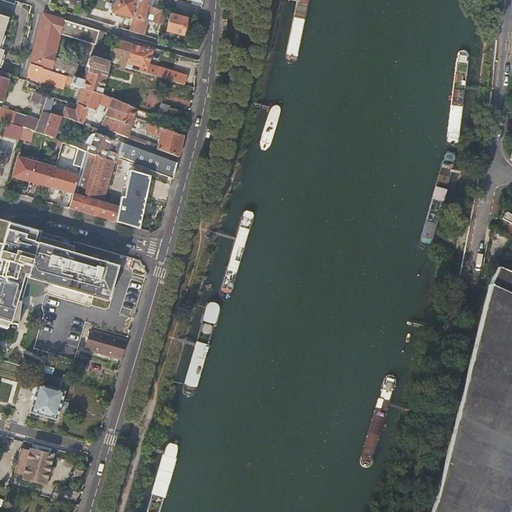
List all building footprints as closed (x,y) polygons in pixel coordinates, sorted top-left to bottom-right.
[(115,0),(112,12),(133,18),(137,6),(138,0),(115,0)] [(138,0),(137,6),(147,8),(148,6),(149,0),(138,0)] [(133,18),(130,30),(144,34),(145,28),(144,28),(147,19),(163,24),(166,11),(151,7),(148,6),(147,8),(137,6),(133,18)] [(81,8),(79,15),(87,17),(89,11),(81,8)] [(89,11),(87,17),(94,20),(96,13),(89,11)] [(70,85),(82,89),(101,94),(108,66),(107,62),(92,58),(89,59),(86,70),(88,71),(85,81),(73,78),(77,65),(53,58),(61,33),(95,44),(96,40),(101,41),(104,32),(43,13),(30,65),(41,69),(72,80),(70,85)] [(166,32),(182,36),(187,19),(171,15),(166,32)] [(0,60),(6,42),(2,41),(9,19),(0,16),(0,60)] [(126,67),(132,45),(113,39),(109,55),(121,59),(119,65),(126,67)] [(188,40),(186,47),(198,51),(199,43),(188,40)] [(153,48),(143,45),(142,48),(132,45),(126,67),(131,69),(132,68),(151,74),(153,71),(147,69),(153,48)] [(469,53),(467,50),(462,50),(459,51),(458,54),(446,137),(447,141),(449,145),(454,145),(456,143),(459,139),(460,126),(466,88),(470,56),(469,53)] [(38,78),(41,69),(30,65),(28,75),(38,78)] [(158,68),(156,75),(185,85),(187,77),(158,68)] [(0,102),(1,103),(10,76),(0,72),(0,102)] [(61,118),(63,118),(82,124),(86,113),(93,116),(97,104),(101,94),(82,89),(75,112),(65,108),(61,118)] [(44,105),(47,96),(33,92),(30,101),(44,105)] [(112,99),(101,94),(97,104),(108,108),(109,107),(112,99)] [(109,107),(134,117),(136,109),(112,99),(109,107)] [(163,102),(159,116),(178,123),(182,110),(171,106),(172,104),(163,102)] [(108,108),(101,125),(111,131),(127,138),(133,140),(134,136),(129,134),(133,118),(134,117),(109,107),(108,108)] [(0,119),(7,121),(21,126),(24,116),(0,108),(0,119)] [(134,117),(133,118),(141,120),(143,116),(140,115),(142,111),(136,109),(134,117)] [(42,112),(38,121),(34,131),(43,135),(53,139),(55,132),(59,133),(62,122),(63,118),(61,118),(55,115),(42,112)] [(38,121),(24,116),(21,126),(34,131),(38,121)] [(17,140),(21,126),(7,121),(2,136),(17,140)] [(161,136),(157,149),(178,157),(184,136),(149,123),(146,131),(161,136)] [(111,140),(96,134),(95,134),(90,148),(88,153),(102,158),(114,162),(121,143),(118,142),(114,153),(111,152),(109,155),(106,154),(107,151),(111,140)] [(88,153),(90,148),(65,138),(63,143),(76,148),(85,152),(88,153)] [(177,163),(121,143),(114,162),(102,158),(88,153),(85,152),(81,167),(69,209),(138,229),(148,177),(130,173),(124,200),(121,199),(119,209),(101,204),(113,162),(119,164),(120,160),(128,162),(127,163),(132,165),(132,164),(173,179),(177,163)] [(81,167),(85,152),(76,148),(71,164),(81,167)] [(456,155),(453,152),(449,151),(446,152),(444,155),(425,237),(425,241),(428,245),(432,245),(435,243),(437,240),(440,227),(453,171),(456,158),(456,155)] [(14,177),(30,181),(35,163),(20,159),(16,159),(13,171),(16,172),(14,177)] [(35,163),(30,181),(48,187),(54,169),(35,163)] [(54,169),(48,187),(61,191),(63,184),(64,180),(68,182),(71,173),(54,169)] [(511,214),(506,211),(503,217),(511,221),(511,214)] [(4,221),(0,219),(0,244),(3,245),(9,222),(4,221)] [(3,245),(0,255),(0,302),(22,308),(22,302),(19,302),(19,301),(20,300),(20,299),(19,298),(22,291),(25,292),(30,276),(95,295),(94,297),(108,301),(117,266),(72,254),(75,246),(36,235),(37,231),(9,222),(3,245)] [(511,511),(511,275),(497,268),(490,284),(436,500),(431,511),(511,511)] [(22,308),(0,302),(0,325),(8,328),(10,323),(16,325),(17,324),(21,326),(22,308)] [(91,330),(85,349),(121,359),(126,340),(91,330)] [(10,378),(18,381),(22,367),(14,365),(10,378)] [(66,378),(41,371),(30,412),(57,419),(65,391),(60,389),(62,381),(65,381),(66,378)] [(76,439),(92,443),(95,433),(79,428),(76,439)] [(30,450),(23,476),(46,482),(52,456),(30,450)]
